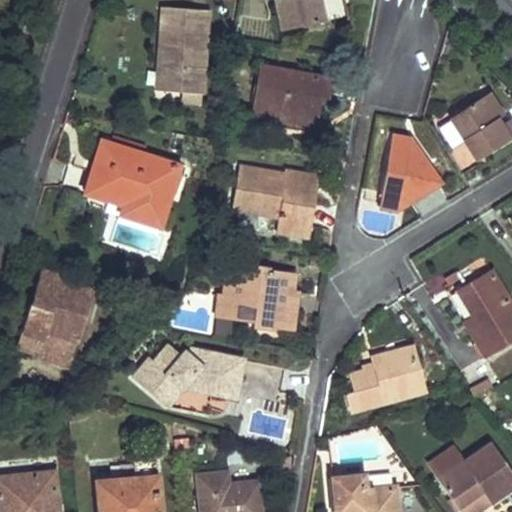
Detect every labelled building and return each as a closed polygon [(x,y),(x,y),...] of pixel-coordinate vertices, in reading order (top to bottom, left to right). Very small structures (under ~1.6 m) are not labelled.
[(278,0),(279,7),(293,5),(298,23),(324,18),(320,0),(278,0)] [(210,9),(162,5),(158,89),(205,91),(210,9)] [(293,5),(279,7),(283,27),(298,23),(293,5)] [(329,80),(261,68),(254,114),(272,117),(273,113),(315,119),(318,98),(326,100),(329,80)] [(484,95),(449,117),(464,141),(477,160),(511,138),(511,122),(510,119),(502,123),(484,95)] [(315,119),(273,113),(272,117),(313,126),(315,119)] [(449,117),(436,125),(451,149),(464,141),(449,117)] [(411,140),(392,138),(379,207),(396,210),(439,184),(411,140)] [(88,191),(126,204),(144,210),(148,202),(149,201),(167,208),(180,165),(106,139),(88,191)] [(262,171),(238,167),(232,209),(279,218),(276,232),(310,237),(319,177),(286,171),(285,178),(261,175),(262,171)] [(159,226),(167,208),(148,202),(144,210),(126,204),(123,213),(159,226)] [(281,326),(288,273),(270,271),(270,269),(239,264),(238,274),(225,273),(223,297),(218,295),(215,314),(257,320),(257,326),(268,327),(268,324),(281,326)] [(65,275),(42,268),(19,348),(39,355),(40,349),(73,359),(94,291),(63,281),(65,275)] [(511,342),(511,303),(491,270),(457,291),(479,325),(471,330),(489,358),(511,342)] [(298,275),(288,273),(281,326),(294,328),(298,275)] [(96,285),(65,275),(63,281),(94,291),(96,285)] [(244,359),(187,348),(184,352),(170,341),(152,360),(158,365),(141,383),(162,403),(207,412),(211,394),(236,399),(244,359)] [(424,389),(413,346),(374,357),(377,367),(352,374),(356,389),(349,391),(353,408),(424,389)] [(73,359),(40,349),(39,355),(38,359),(70,368),(73,359)] [(158,365),(152,360),(148,356),(131,374),(141,383),(158,365)] [(452,443),(426,461),(436,476),(462,457),(452,443)] [(462,457),(436,476),(462,511),(474,511),(511,485),(511,472),(492,443),(466,461),(462,457)] [(134,478),(98,480),(100,511),(160,511),(157,478),(155,457),(134,458),(134,478)] [(226,471),(196,475),(200,511),(259,511),(256,481),(227,485),(226,471)] [(57,511),(53,472),(0,477),(0,511),(57,511)] [(389,486),(387,473),(361,475),(363,488),(382,487),(389,486)] [(361,474),(328,478),(332,511),(394,511),(391,486),(389,486),(382,487),(363,488),(361,475),(361,474)]
